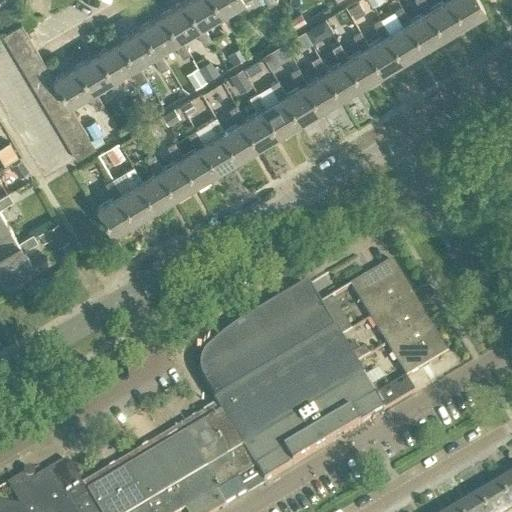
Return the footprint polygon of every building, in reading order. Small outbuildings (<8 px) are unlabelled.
[(211,38),(202,23),(199,25),(183,0),(180,0),(161,11),(177,38),(180,36),(194,28),(203,43),(211,38)] [(233,25),(224,10),(220,12),(213,0),(183,0),(199,25),(202,23),(215,15),(225,30),(233,25)] [(275,0),(213,0),(220,12),(224,10),(240,0),(265,0),(268,4),(275,0)] [(353,18),(364,11),(356,0),(352,0),(344,5),(353,18)] [(425,7),(428,6),(424,0),(414,0),(421,10),(408,18),(405,20),(420,45),(441,33),(425,7)] [(448,0),(437,0),(428,6),(425,7),(441,33),(461,21),(448,0)] [(482,8),(477,0),(448,0),(461,21),(482,8)] [(405,20),(408,18),(399,4),(392,8),(400,22),(387,30),(384,32),(399,58),(420,45),(405,20)] [(189,51),(180,36),(177,38),(161,11),(140,24),(155,51),(158,49),(172,41),(181,56),(189,51)] [(294,26),(305,20),(300,11),(289,18),(294,26)] [(384,32),(387,30),(379,16),(371,21),(379,35),(366,42),(363,44),(379,70),(399,58),(384,32)] [(331,31),(323,19),(315,24),(322,36),(331,31)] [(8,45),(27,34),(21,23),(2,34),(8,45)] [(168,64),(158,49),(155,51),(140,24),(118,37),(134,64),(137,62),(151,54),(160,69),(168,64)] [(363,44),(366,42),(358,28),(350,33),(359,47),(346,55),(343,56),(358,82),(379,70),(363,44)] [(292,37),(300,49),(310,43),(302,31),(292,37)] [(32,43),(27,34),(8,45),(13,54),(32,43)] [(146,77),(137,62),(134,64),(118,37),(96,50),(112,77),(115,75),(129,67),(138,82),(146,77)] [(343,56),(346,55),(337,41),(330,45),(338,59),(325,67),(322,69),(338,95),(358,82),(343,56)] [(19,64),(38,53),(32,43),(13,54),(19,64)] [(124,90),(115,75),(112,77),(96,50),(75,63),(91,90),(93,88),(107,79),(116,95),(124,90)] [(44,62),(38,53),(19,64),(25,73),(44,62)] [(322,69),(325,67),(317,53),(309,57),(318,72),(305,79),(302,81),(317,107),(338,95),(322,69)] [(254,85),(269,76),(257,58),(243,67),(254,85)] [(214,63),(213,64),(209,59),(197,66),(200,71),(205,79),(219,71),(214,63)] [(50,72),(44,62),(25,73),(31,83),(50,72)] [(103,103),(93,88),(91,90),(75,63),(53,76),(55,81),(61,90),(66,99),(68,103),(86,92),(95,108),(103,103)] [(302,81),(305,79),(296,65),(289,70),(297,84),(284,92),(281,93),(297,119),(317,107),(302,81)] [(239,91),(252,83),(241,66),(228,74),(239,91)] [(192,76),(197,84),(205,79),(200,71),(192,76)] [(36,92),(55,81),(50,72),(31,83),(36,92)] [(281,93),(284,92),(276,78),(268,82),(277,96),(264,104),(261,106),(276,131),(297,119),(281,93)] [(42,101),(61,90),(55,81),(36,92),(42,101)] [(47,111),(66,99),(61,90),(42,101),(47,111)] [(261,106),(264,104),(255,90),(248,94),(256,108),(243,116),(240,118),(255,144),(276,131),(261,106)] [(72,109),(68,103),(66,99),(47,111),(53,120),(72,109)] [(240,118),(243,116),(235,102),(227,107),(235,121),(222,128),(219,130),(235,156),(255,144),(240,118)] [(77,118),(72,109),(53,120),(59,129),(77,118)] [(219,130),(222,128),(214,114),(206,119),(215,133),(202,141),(199,142),(214,168),(235,156),(219,130)] [(64,138),(83,127),(77,118),(59,129),(64,138)] [(92,137),(101,131),(94,118),(84,124),(92,137)] [(147,137),(155,132),(149,123),(141,128),(147,137)] [(70,148),(88,137),(83,127),(64,138),(70,148)] [(199,142),(202,141),(193,127),(186,131),(194,145),(181,153),(178,155),(194,181),(214,168),(199,142)] [(76,158),(94,146),(88,137),(70,148),(76,158)] [(178,155),(181,153),(173,139),(165,144),(174,158),(161,165),(158,167),(173,193),(194,181),(178,155)] [(113,163),(124,156),(115,142),(104,149),(113,163)] [(158,167),(161,165),(152,151),(145,156),(153,170),(140,178),(137,179),(153,205),(173,193),(158,167)] [(18,175),(27,169),(20,157),(10,163),(18,175)] [(137,179),(140,178),(132,164),(124,168),(130,179),(126,181),(128,185),(119,190),(117,192),(132,217),(153,205),(137,179)] [(117,192),(119,190),(111,176),(104,180),(112,194),(95,204),(111,230),(132,217),(117,192)] [(8,192),(0,196),(0,242),(6,253),(20,245),(18,241),(0,211),(0,206),(12,199),(8,192)] [(68,239),(58,222),(38,234),(42,242),(51,236),(57,246),(68,239)] [(23,249),(37,241),(32,233),(18,241),(20,245),(6,253),(0,242),(0,273),(5,282),(32,266),(23,249)] [(391,263),(318,307),(319,308),(331,301),(350,290),(368,319),(409,294),(391,263)] [(370,392),(363,381),(355,367),(350,359),(346,352),(341,344),(337,346),(304,291),(302,288),(247,322),(222,339),(206,353),(203,357),(200,361),(199,365),(198,370),(198,375),(200,379),(202,383),(213,403),(216,407),(258,480),(263,486),(271,482),(277,478),(333,444),(352,433),(383,414),(375,400),(370,392)] [(386,350),(427,325),(409,294),(368,319),(386,350)] [(351,334),(344,322),(332,329),(339,341),(351,334)] [(446,358),(427,325),(386,350),(405,381),(405,382),(446,358)] [(354,347),(346,352),(350,359),(358,354),(354,347)] [(358,354),(350,359),(355,367),(369,359),(364,351),(358,354)] [(389,392),(375,400),(383,414),(414,396),(405,382),(389,392)] [(384,383),(370,392),(375,400),(389,392),(388,390),(384,383)] [(258,480),(220,415),(216,407),(199,417),(242,489),(258,480)] [(242,489),(199,417),(177,430),(178,430),(224,508),(244,496),(241,490),(242,489)] [(224,508),(178,430),(117,467),(145,511),(222,511),(225,511),(223,508),(224,508)] [(94,511),(85,497),(80,489),(66,465),(32,484),(27,477),(0,492),(0,511),(94,511)] [(145,511),(117,467),(80,489),(85,497),(94,511),(145,511)] [(511,511),(511,480),(493,492),(504,511),(511,511)] [(504,511),(493,492),(472,504),(476,511),(504,511)]
